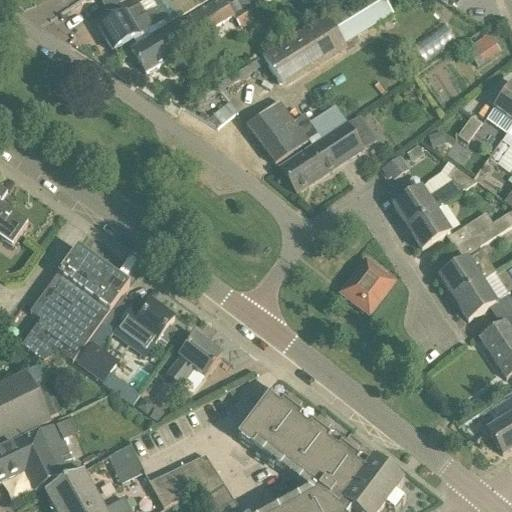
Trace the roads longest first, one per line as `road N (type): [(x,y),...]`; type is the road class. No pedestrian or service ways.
road 1 (residential): [(302,237),(222,164),(0,8)]
road 2 (unclassified): [(252,315),(0,142)]
road 3 (unclassified): [(483,498),(252,315)]
road 4 (residential): [(444,345),(357,205)]
